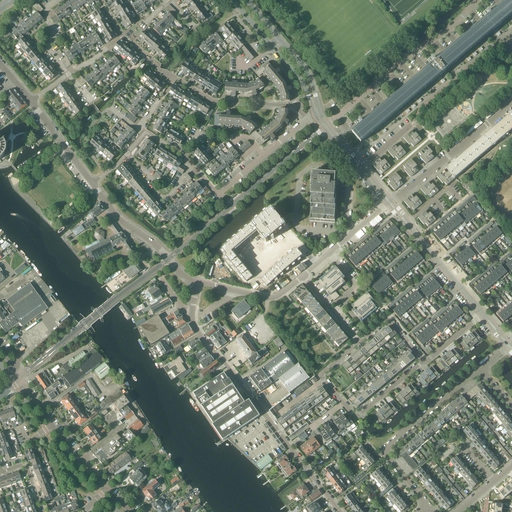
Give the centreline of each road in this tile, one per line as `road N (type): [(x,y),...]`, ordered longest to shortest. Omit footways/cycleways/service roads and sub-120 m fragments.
road 1 (residential): [(339,511),(191,315)]
road 2 (residential): [(168,258),(323,128)]
road 3 (residential): [(327,125),(479,0)]
road 4 (residential): [(428,506),(386,450),(480,369)]
road 5 (unclassified): [(19,376),(168,258)]
road 6 (residential): [(129,511),(19,376)]
road 7 (residential): [(392,202),(511,102)]
road 8 (residential): [(483,314),(405,221)]
